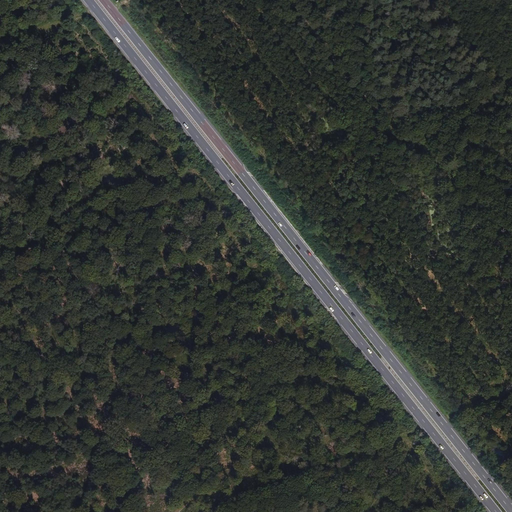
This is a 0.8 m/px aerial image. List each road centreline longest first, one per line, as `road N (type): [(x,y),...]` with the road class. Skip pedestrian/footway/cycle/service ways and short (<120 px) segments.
road 1 (primary): [(510,511),(102,0)]
road 2 (primary): [(88,0),(496,511)]
road 3 (track): [(178,511),(201,493),(234,497),(412,433)]
